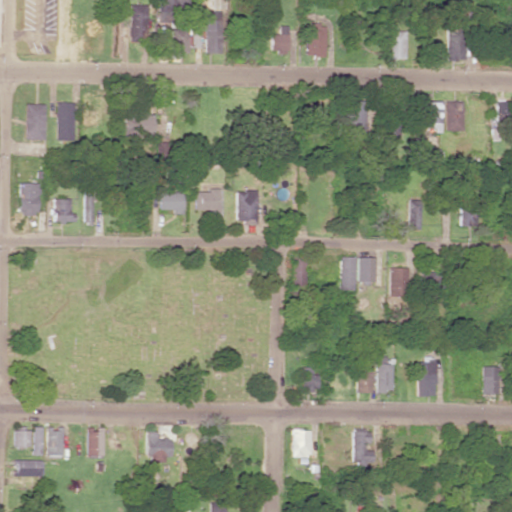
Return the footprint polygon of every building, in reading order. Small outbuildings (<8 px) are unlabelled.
[(156,0),(156,13),(184,14),(184,0),(156,0)] [(145,4),(127,4),(127,41),(144,41),(145,4)] [(202,53),(218,53),(218,11),(201,11),(202,53)] [(443,60),(459,59),(458,27),(452,27),(452,19),(443,19),(443,60)] [(323,24),(305,23),(304,55),(322,56),(323,24)] [(402,31),(393,31),(393,23),(384,23),(383,59),(402,59),(402,31)] [(284,54),(285,28),(280,27),(280,34),(267,34),(266,54),(284,54)] [(185,28),(168,28),(168,52),(185,52),(185,28)] [(80,125),(96,126),(97,98),(80,97),(80,125)] [(508,101),(493,100),(493,120),(508,120),(508,101)] [(362,133),(361,101),(346,101),(347,133),(362,133)] [(442,101),(441,130),(459,131),(459,101),(442,101)] [(52,140),(69,140),(70,102),(53,102),(52,140)] [(437,102),(418,102),(418,128),(429,128),(430,132),(438,132),(437,102)] [(40,140),(41,104),(22,103),(21,139),(40,140)] [(119,134),(148,136),(149,116),(119,114),(119,134)] [(395,142),(396,122),(380,121),(379,141),(395,142)] [(436,163),(436,148),(412,147),(411,162),(436,163)] [(35,183),(16,183),(15,214),(35,215),(35,183)] [(89,189),(81,189),(81,222),(89,222),(89,189)] [(190,190),(190,212),(215,212),(215,190),(190,190)] [(253,223),(253,191),(232,190),(231,223),(253,223)] [(155,193),(156,210),(170,209),(170,214),(180,214),(179,192),(155,193)] [(69,198),(50,199),(51,222),(69,221),(69,198)] [(404,229),(416,229),(417,200),(405,200),(404,229)] [(455,226),(472,226),(472,209),(456,208),(455,226)] [(350,290),(351,257),(336,256),(335,290),(350,290)] [(370,258),(353,257),(353,281),(370,282),(370,258)] [(404,268),(385,267),(385,296),(404,296),(404,268)] [(442,293),(442,270),(418,270),(418,293),(442,293)] [(371,391),(387,392),(388,364),(382,363),(383,356),(373,356),(371,391)] [(431,362),(412,362),(413,396),(432,395),(431,362)] [(351,392),(367,393),(368,364),(352,363),(351,392)] [(494,394),(495,367),(479,366),(478,393),(494,394)] [(311,390),(312,367),(298,367),(297,390),(311,390)] [(37,427),(28,427),(28,455),(38,455),(37,427)] [(58,427),(42,427),(42,456),(58,456),(58,427)] [(82,455),(98,455),(99,427),(83,427),(82,455)] [(306,430),(288,429),(287,457),(306,457),(306,430)] [(25,430),(9,430),(9,446),(25,447),(25,430)] [(166,460),(166,439),(153,438),(153,432),(142,431),(141,459),(166,460)] [(369,450),(364,450),(364,431),(348,431),(347,461),(369,462),(369,450)] [(9,476),(39,477),(39,460),(9,460),(9,476)] [(222,511),(222,502),(207,502),(206,511),(222,511)]
